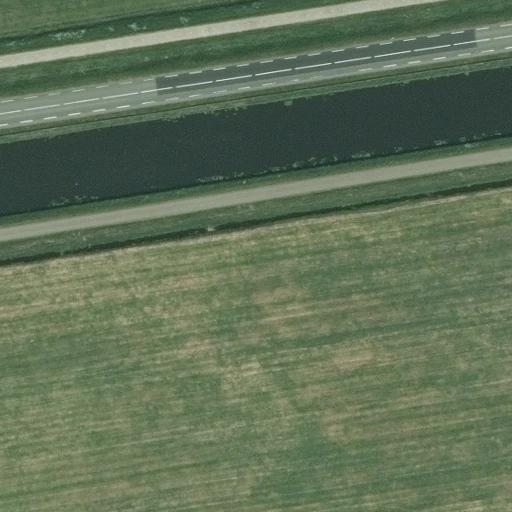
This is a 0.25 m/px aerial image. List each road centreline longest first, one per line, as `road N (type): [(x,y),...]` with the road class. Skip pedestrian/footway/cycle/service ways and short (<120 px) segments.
road 1 (unclassified): [(0,234),(511,153)]
road 2 (primary): [(511,37),(0,114)]
